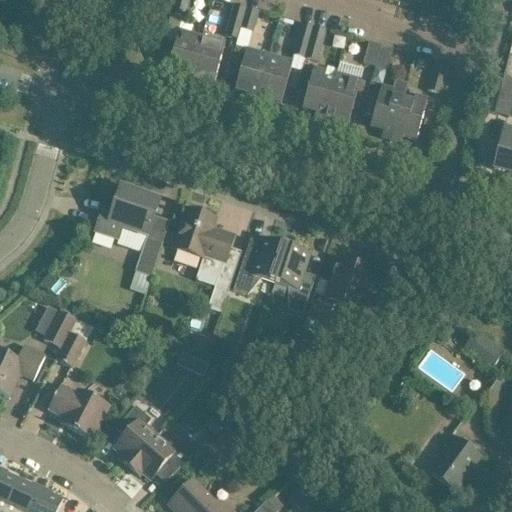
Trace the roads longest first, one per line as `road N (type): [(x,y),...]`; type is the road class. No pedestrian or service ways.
road 1 (unclassified): [(511,244),(66,94)]
road 2 (residential): [(0,248),(21,221),(66,94)]
road 3 (residential): [(470,51),(309,0)]
road 4 (residential): [(119,511),(0,437)]
